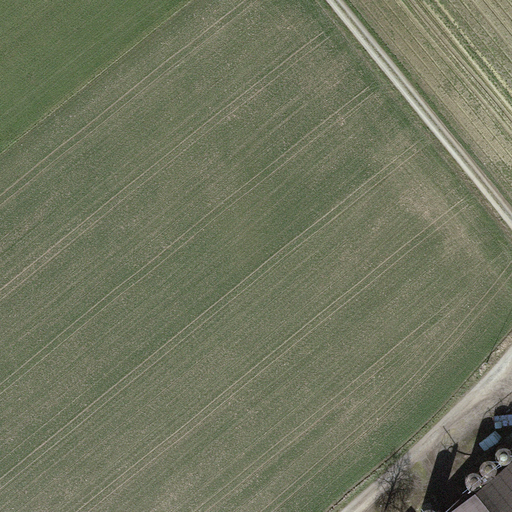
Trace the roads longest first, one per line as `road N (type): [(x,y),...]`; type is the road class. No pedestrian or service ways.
road 1 (track): [(511,211),(340,0)]
road 2 (track): [(348,511),(511,349)]
